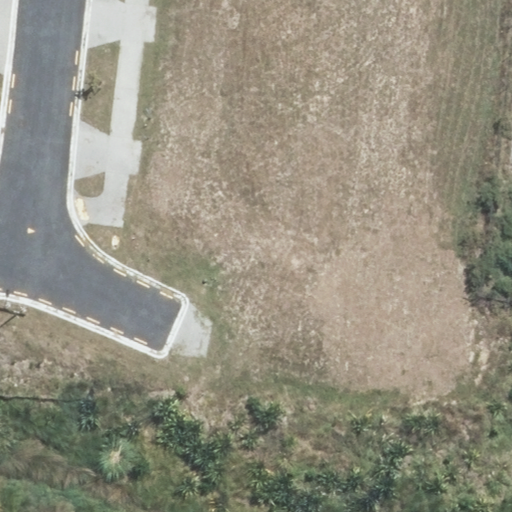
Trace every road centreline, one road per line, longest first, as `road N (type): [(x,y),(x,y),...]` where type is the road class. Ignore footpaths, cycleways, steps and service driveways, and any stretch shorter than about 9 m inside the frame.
road 1 (residential): [(58,0),(30,263)]
road 2 (residential): [(30,263),(169,324)]
